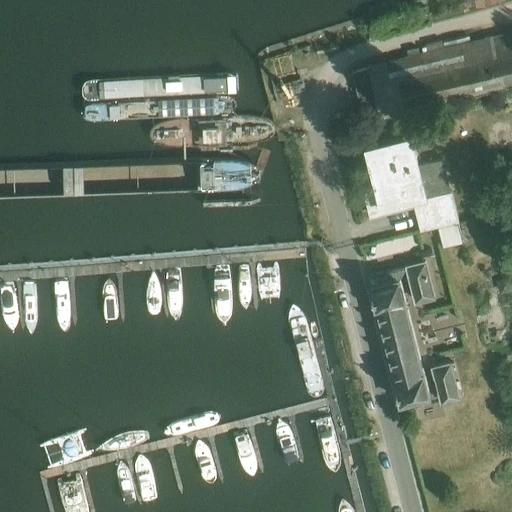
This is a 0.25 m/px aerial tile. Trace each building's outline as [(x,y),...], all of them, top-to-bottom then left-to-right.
[(370,65),(353,70),(365,118),(511,81),(511,27),(471,37),(469,31),(445,37),(446,44),(369,63),(370,65)] [(380,186),(376,187),(364,190),(370,211),(414,200),(415,205),(421,228),(438,224),(458,219),(460,218),(444,156),(420,161),(413,133),(370,144),(380,186)] [(380,186),(370,144),(365,146),(376,187),(380,186)] [(414,200),(370,211),(371,216),(415,205),(414,200)] [(458,219),(438,224),(444,244),(463,239),(458,219)] [(427,258),(370,274),(378,305),(379,305),(398,379),(397,379),(402,400),(432,392),(402,274),(406,267),(415,302),(437,296),(427,258)] [(453,359),(431,364),(441,403),(463,397),(453,359)]
